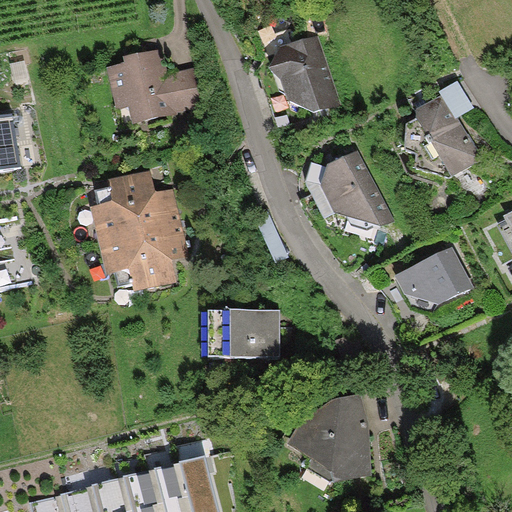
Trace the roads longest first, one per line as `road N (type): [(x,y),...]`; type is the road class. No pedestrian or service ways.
road 1 (residential): [(443,511),(379,355),(255,135),(198,0)]
road 2 (track): [(447,0),(477,57),(486,99),(511,131)]
